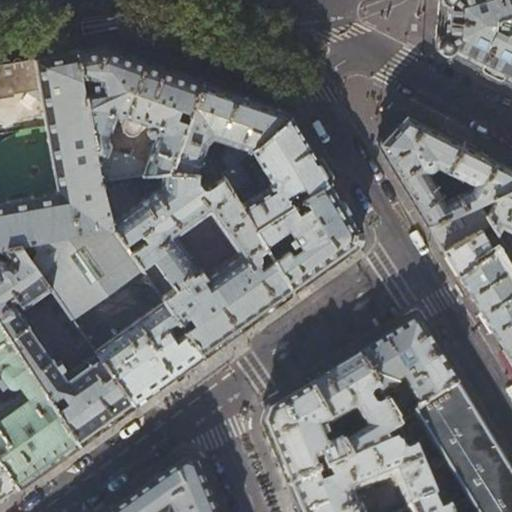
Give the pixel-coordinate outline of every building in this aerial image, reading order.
[(511,0),(442,0),(439,35),(437,35),(438,41),(439,45),(440,47),(442,49),(446,51),(448,50),(490,72),(511,82),(511,0)] [(202,81),(179,73),(128,54),(103,46),(77,50),(98,180),(100,179),(127,176),(162,172),(170,172),(202,81)] [(11,62),(0,63),(0,94),(26,90),(26,92),(27,93),(39,102),(40,101),(56,191),(54,191),(54,192),(33,196),(32,195),(28,195),(29,197),(8,200),(7,199),(4,200),(5,201),(0,201),(0,245),(18,243),(112,226),(112,225),(111,220),(100,179),(98,180),(77,50),(11,62)] [(202,81),(170,172),(198,173),(222,174),(290,116),(287,111),(269,104),(238,94),(202,81)] [(273,94),(242,83),(238,94),(269,104),(273,94)] [(435,167),(446,172),(461,141),(436,128),(404,112),(377,142),(404,187),(428,225),(464,208),(449,185),(438,190),(428,174),(429,172),(431,173),(433,173),(434,172),(436,170),(436,169),(435,167)] [(330,180),(320,164),(310,148),(290,116),(222,174),(224,176),(254,227),(330,180)] [(511,166),(494,158),(461,141),(446,172),(444,177),(449,185),(464,208),(477,203),(511,186),(511,166)] [(249,321),(291,290),(254,227),(224,176),(218,180),(208,187),(202,187),(197,180),(198,173),(170,172),(162,172),(161,185),(143,198),(111,220),(112,225),(112,226),(141,268),(164,301),(202,354),(249,321)] [(143,198),(127,176),(100,179),(111,220),(143,198)] [(358,227),(356,224),(346,208),(330,180),(254,227),(291,290),(320,270),(351,247),(354,244),(357,239),(358,236),(358,232),(358,227)] [(511,186),(477,203),(489,223),(496,235),(500,226),(511,232),(511,186)] [(477,203),(464,208),(428,225),(436,238),(443,250),(489,223),(477,203)] [(501,244),(496,235),(489,223),(443,250),(450,262),(458,275),(501,244)] [(112,226),(18,243),(49,287),(70,316),(141,268),(112,226)] [(501,244),(458,275),(490,327),(511,362),(511,278),(506,270),(511,265),(511,256),(504,242),(501,244)] [(55,362),(51,357),(52,355),(52,354),(29,322),(27,321),(25,321),(12,302),(16,299),(20,305),(22,305),(24,305),(25,305),(49,287),(18,243),(0,245),(0,248),(6,257),(3,259),(1,256),(0,256),(0,325),(78,443),(104,424),(132,404),(94,350),(86,339),(76,346),(85,359),(63,374),(60,368),(64,366),(59,359),(55,362)] [(164,301),(94,350),(132,404),(165,380),(172,375),(200,355),(202,354),(164,301)] [(389,337),(413,323),(410,319),(378,338),(381,342),(389,337)] [(389,337),(381,342),(356,357),(380,397),(388,410),(396,423),(403,420),(385,392),(404,381),(421,409),(456,386),(435,352),(416,321),(413,323),(389,337)] [(78,443),(0,325),(0,383),(0,384),(5,381),(6,384),(8,385),(11,385),(14,385),(17,384),(20,389),(0,403),(0,463),(16,487),(45,466),(78,443)] [(175,380),(203,360),(200,355),(172,375),(175,380)] [(332,372),(306,388),(328,426),(329,428),(354,413),(365,431),(339,446),(349,463),(397,443),(404,440),(394,424),(396,423),(388,410),(381,414),(376,413),(372,405),(373,401),(380,397),(356,357),(332,372)] [(476,418),(456,386),(421,409),(414,413),(428,436),(423,435),(410,443),(413,451),(433,498),(441,495),(440,493),(444,492),(428,464),(441,457),(447,467),(440,471),(446,482),(454,478),(475,511),(511,511),(511,477),(476,418)] [(328,426),(306,388),(284,401),(265,413),(261,427),(270,451),(286,489),(317,476),(312,464),(320,460),(325,473),(349,463),(339,446),(338,445),(327,451),(322,442),(328,439),(324,432),(318,436),(317,433),(328,426)] [(401,452),(397,443),(349,463),(325,473),(317,476),(286,489),(295,511),(361,511),(360,508),(356,509),(351,497),(353,493),(394,476),(408,509),(433,498),(413,451),(406,454),(401,452)] [(139,492),(110,511),(214,511),(213,507),(196,466),(181,462),(139,492)] [(0,498),(16,487),(0,463),(0,498)] [(448,511),(447,509),(441,495),(433,498),(408,509),(408,511),(448,511)] [(463,511),(458,503),(447,509),(448,511),(463,511)]
